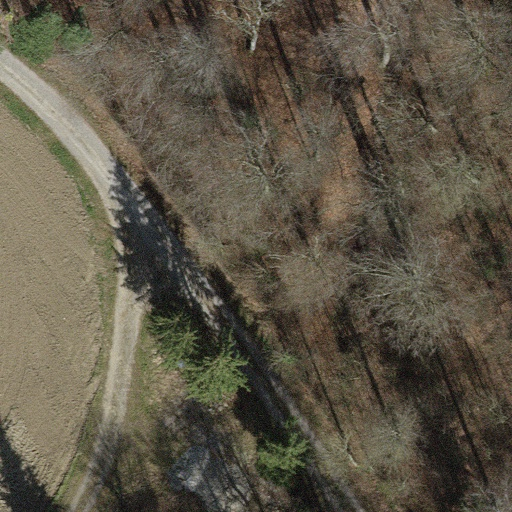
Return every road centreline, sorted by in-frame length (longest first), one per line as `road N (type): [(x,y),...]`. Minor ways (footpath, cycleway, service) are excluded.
road 1 (track): [(76,511),(121,408),(134,296),(108,169),(0,63)]
road 2 (track): [(353,511),(275,372),(108,169)]
